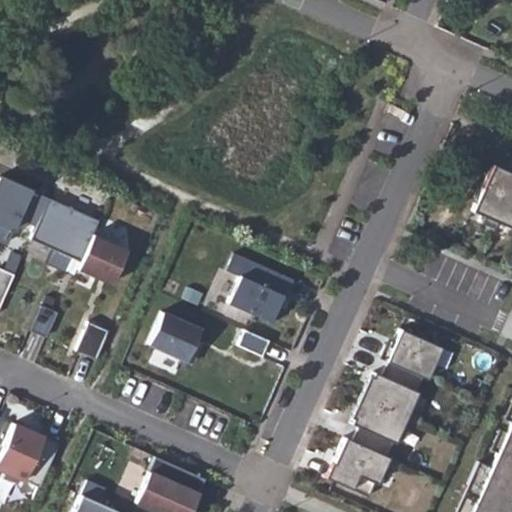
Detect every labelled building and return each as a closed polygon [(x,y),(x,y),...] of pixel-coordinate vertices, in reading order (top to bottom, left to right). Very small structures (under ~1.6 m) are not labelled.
[(511,172),(490,163),(469,209),(490,218),(496,221),(511,228),(511,175),(511,172)] [(33,225),(45,197),(0,176),(0,242),(3,244),(12,224),(22,228),(25,222),(33,225)] [(96,219),(45,197),(33,225),(27,238),(78,260),(90,233),(96,219)] [(493,227),(496,221),(490,218),(487,225),(493,227)] [(90,233),(78,260),(74,268),(97,278),(99,273),(110,278),(124,248),(90,233)] [(291,278),(231,252),(223,269),(236,275),(224,301),(271,322),(278,306),(275,305),(280,294),(283,296),(291,278)] [(0,262),(0,299),(12,267),(0,262)] [(99,273),(97,278),(108,283),(110,278),(99,273)] [(278,306),(283,296),(280,294),(275,305),(278,306)] [(44,336),(55,311),(40,304),(29,329),(44,336)] [(198,327),(159,310),(145,342),(190,362),(198,345),(191,342),(198,327)] [(85,318),(76,349),(98,355),(107,325),(85,318)] [(383,342),(377,356),(385,360),(421,376),(425,378),(439,345),(398,327),(392,339),(390,345),(383,342)] [(267,339),(241,328),(234,344),(259,355),(267,339)] [(386,336),(383,342),(390,345),(392,339),(386,336)] [(421,376),(385,360),(379,373),(371,370),(369,375),(366,373),(357,395),(405,416),(416,390),(414,389),(421,376)] [(405,416),(357,395),(348,416),(350,417),(348,422),(356,425),(350,439),(384,454),(391,441),(392,441),(405,416)] [(509,421),(511,415),(511,395),(502,418),(509,421)] [(476,461),(453,511),(511,511),(511,415),(509,421),(505,432),(495,452),(489,466),(476,461)] [(0,469),(37,486),(56,442),(11,422),(0,446),(0,469)] [(497,428),(488,449),(495,452),(505,432),(497,428)] [(384,454),(350,439),(342,435),(330,461),(329,461),(322,476),(366,495),(372,481),(375,482),(387,455),(384,454)] [(186,511),(202,477),(152,455),(132,500),(158,511),(186,511)] [(118,487),(134,494),(146,465),(130,458),(118,487)] [(84,478),(78,493),(96,501),(102,486),(84,478)] [(120,511),(96,501),(78,493),(69,511),(120,511)]
